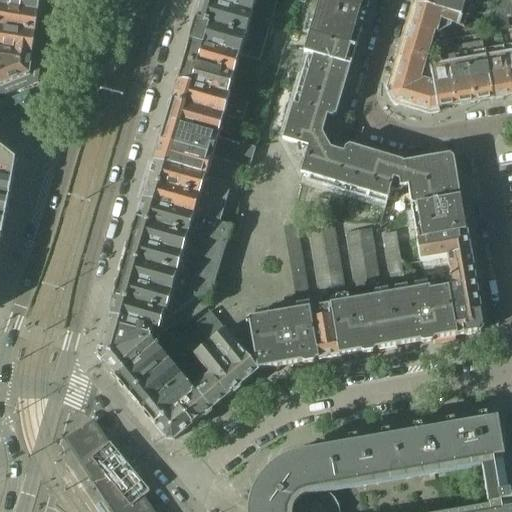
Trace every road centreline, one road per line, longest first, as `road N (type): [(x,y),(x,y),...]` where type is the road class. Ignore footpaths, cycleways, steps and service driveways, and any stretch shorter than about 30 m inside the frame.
road 1 (tertiary): [(59,386),(165,0)]
road 2 (tertiary): [(113,0),(0,370)]
road 3 (residential): [(173,489),(276,410),(511,370)]
road 4 (residential): [(395,0),(362,116),(404,135),(478,126)]
road 5 (residential): [(511,322),(478,126)]
road 6 (tertiary): [(173,489),(96,407),(59,386)]
road 7 (tertiary): [(20,511),(59,386)]
